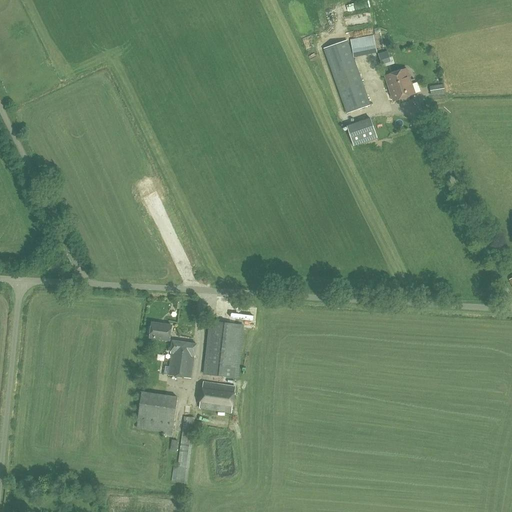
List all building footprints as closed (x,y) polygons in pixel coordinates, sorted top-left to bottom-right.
[(365,0),(366,0),(368,11),(377,9),(375,0),(365,0)] [(374,36),(351,40),(353,51),(362,49),(363,55),(377,52),(374,38),(374,36)] [(348,40),(324,48),(347,113),(371,105),(348,40)] [(381,60),(390,57),(388,51),(379,54),(381,60)] [(409,99),(408,97),(415,94),(407,68),(385,76),(394,101),(402,99),(403,101),(409,99)] [(432,101),(446,99),(444,84),(430,86),(432,101)] [(369,113),(347,122),(349,127),(371,118),(369,113)] [(350,128),(357,145),(379,136),(372,119),(350,128)] [(237,378),(243,325),(211,321),(205,375),(237,378)] [(170,340),(172,326),(152,323),(150,337),(170,340)] [(195,357),(197,344),(173,341),(172,347),(170,348),(169,351),(171,352),(171,353),(172,353),(169,375),(191,378),(194,357),(195,357)] [(231,413),(235,387),(204,382),(200,408),(231,413)] [(142,392),(137,428),(165,432),(164,436),(172,437),(173,433),(178,397),(142,392)] [(202,435),(203,422),(195,421),(196,418),(184,416),(178,468),(174,467),(172,481),(187,483),(194,434),(202,435)]
